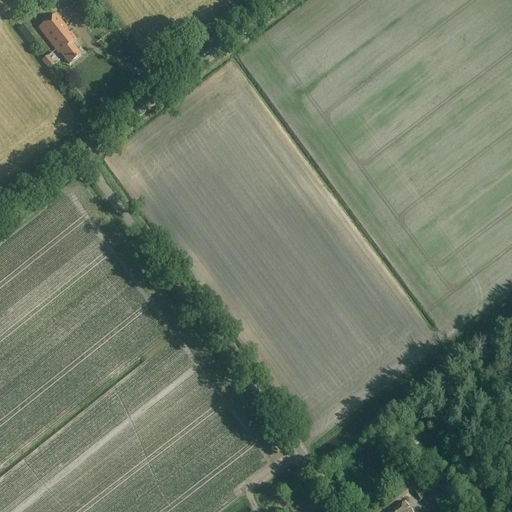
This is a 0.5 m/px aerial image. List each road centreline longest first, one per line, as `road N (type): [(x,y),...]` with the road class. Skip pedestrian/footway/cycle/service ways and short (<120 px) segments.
road 1 (unclassified): [(344,511),(81,156)]
road 2 (tertiary): [(81,156),(283,0)]
road 3 (track): [(314,472),(511,322)]
